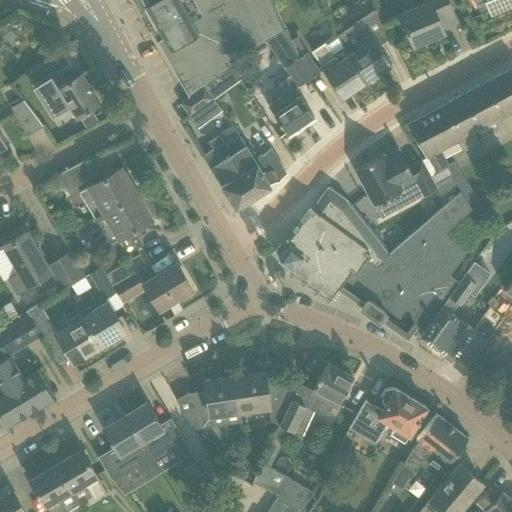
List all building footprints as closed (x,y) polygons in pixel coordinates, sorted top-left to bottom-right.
[(147,0),(149,2),(144,5),(162,37),(157,41),(158,43),(188,97),(189,97),(204,86),(213,79),(231,66),(228,62),(229,61),(237,57),(266,41),(285,29),(271,0),(147,0)] [(423,0),(425,3),(400,15),(413,45),(444,32),(442,27),(457,21),(447,0),(423,0)] [(511,0),(473,0),(479,13),(489,8),(491,12),(495,10),(496,13),(511,5),(511,0)] [(378,45),(392,36),(377,7),(336,35),(348,54),(366,81),(391,64),(378,45)] [(309,80),(295,59),(299,57),(285,29),(266,41),(284,67),(285,66),(293,78),(289,80),(288,79),(276,87),(286,103),(273,113),(287,134),(314,116),(300,96),(299,96),(294,88),(298,85),(298,87),(309,80)] [(366,81),(348,54),(337,61),(324,42),(310,52),(341,98),(366,81)] [(74,45),(66,50),(70,57),(78,52),(74,45)] [(299,57),(295,59),(309,80),(319,72),(306,52),(299,57)] [(237,57),(229,61),(238,75),(246,69),(237,57)] [(511,66),(408,123),(426,156),(427,156),(435,171),(447,164),(439,149),(457,140),(463,152),(479,143),(473,131),(511,110),(511,66)] [(50,75),(32,87),(51,117),(70,106),(77,118),(100,104),(81,74),(59,88),(58,88),(50,75)] [(188,97),(179,103),(189,116),(213,98),(209,93),(204,86),(189,97),(188,97)] [(213,98),(189,116),(197,127),(222,110),(213,98)] [(24,100),(11,108),(27,135),(44,126),(24,100)] [(98,120),(93,113),(81,120),(85,128),(98,120)] [(232,126),(218,135),(228,152),(230,151),(236,162),(232,165),(252,197),(270,186),(270,184),(286,174),(270,149),(257,157),(266,171),(262,174),(232,126)] [(213,148),(202,155),(236,208),(252,197),(232,165),(236,162),(230,151),(228,152),(218,135),(208,141),(213,148)] [(383,154),(374,159),(354,169),(374,204),(403,189),(402,188),(414,181),(422,196),(437,188),(436,185),(422,160),(421,160),(422,163),(409,170),(398,149),(385,157),(383,154)] [(93,177),(84,160),(60,173),(70,190),(93,177)] [(96,218),(136,193),(121,167),(80,192),(96,218)] [(437,188),(440,195),(457,186),(450,177),(436,185),(437,188)] [(328,187),(327,186),(311,209),(310,208),(307,212),(308,213),(305,216),(302,220),(303,220),(298,227),(297,226),(294,230),(295,231),(288,240),(287,240),(285,244),(286,245),(286,244),(288,246),(279,259),(292,268),(291,270),(290,270),(289,271),(293,274),(293,273),(302,279),(301,280),(305,283),(306,282),(314,288),(313,289),(317,291),(318,291),(326,297),(325,297),(329,300),(339,286),(365,304),(362,308),(379,320),(381,316),(407,334),(414,324),(423,330),(457,281),(448,275),(465,252),(444,233),(471,208),(460,191),(389,253),(347,201),(348,200),(329,187),(328,187)] [(152,219),(136,193),(96,218),(104,232),(99,238),(104,243),(111,254),(117,250),(119,254),(135,244),(131,237),(140,232),(137,228),(152,219)] [(26,231),(0,247),(0,248),(4,246),(18,270),(8,277),(17,293),(50,272),(61,291),(73,283),(85,276),(71,251),(59,259),(47,266),(37,249),(26,231)] [(113,285),(137,270),(147,265),(141,253),(106,274),(113,285)] [(137,270),(113,285),(122,302),(147,287),(159,309),(192,289),(177,264),(144,282),(137,270)] [(100,266),(89,273),(104,298),(115,292),(100,266)] [(423,330),(424,331),(420,337),(436,348),(437,347),(453,359),(474,329),(452,313),(458,303),(460,305),(475,283),(464,274),(458,282),(457,281),(423,330)] [(499,302),(491,296),(486,303),(494,309),(499,302)] [(90,308),(80,314),(99,347),(126,332),(108,301),(92,311),(90,308)] [(29,313),(32,317),(44,310),(40,303),(28,310),(29,313)] [(44,310),(32,317),(42,335),(43,336),(55,357),(66,350),(70,356),(73,363),(84,356),(86,358),(98,351),(97,348),(99,347),(80,314),(70,320),(72,323),(57,332),(55,329),(44,310)] [(29,313),(0,330),(0,347),(5,357),(42,335),(32,317),(29,313)] [(9,355),(0,360),(0,371),(12,385),(29,414),(53,400),(36,371),(23,379),(9,355)] [(299,383),(280,425),(290,430),(294,432),(305,407),(313,411),(319,414),(332,408),(335,403),(337,404),(352,376),(328,363),(312,390),(299,383)] [(12,385),(0,371),(0,392),(0,416),(6,427),(29,414),(12,385)] [(280,425),(299,383),(289,379),(266,382),(264,372),(235,376),(240,410),(269,406),(271,421),(280,425)] [(240,410),(235,376),(205,380),(206,391),(186,393),(176,400),(194,429),(240,422),(238,411),(240,410)] [(385,405),(382,410),(365,400),(349,427),(375,443),(387,422),(395,426),(390,434),(404,442),(425,407),(395,388),(395,389),(392,388),(385,389),(381,396),(383,404),(385,405)] [(147,402),(125,415),(141,442),(146,451),(152,460),(153,459),(155,463),(174,452),(179,460),(184,467),(197,460),(171,418),(160,424),(147,402)] [(403,463),(391,482),(401,489),(414,472),(420,464),(435,477),(446,463),(447,464),(467,439),(436,414),(416,439),(419,441),(409,454),(403,463)] [(125,415),(103,428),(110,440),(109,440),(111,444),(112,443),(119,455),(128,450),(141,472),(155,463),(153,459),(152,460),(141,442),(125,415)] [(124,471),(110,449),(98,456),(111,479),(124,471)] [(81,450),(55,465),(70,490),(83,482),(93,499),(105,491),(95,475),(96,475),(81,450)] [(276,498),(299,510),(300,509),(306,498),(311,490),(262,463),(253,483),(277,496),(276,498)] [(447,477),(417,511),(456,511),(470,496),(480,485),(481,483),(459,463),(452,471),(447,477)] [(70,490),(55,465),(30,480),(44,505),(45,505),(49,511),(66,511),(58,497),(70,490)] [(511,511),(511,501),(501,492),(498,497),(489,489),(476,504),(484,511),(511,511)] [(23,511),(11,491),(0,497),(0,511),(23,511)] [(297,511),(299,510),(276,498),(270,509),(276,511),(297,511)] [(306,498),(300,509),(304,511),(306,511),(313,502),(306,498)]
